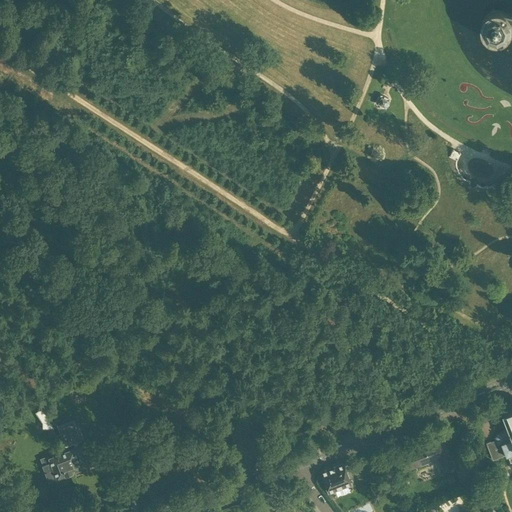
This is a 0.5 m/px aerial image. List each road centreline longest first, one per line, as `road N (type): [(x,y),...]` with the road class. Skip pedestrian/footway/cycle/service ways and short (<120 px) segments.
road 1 (residential): [(293,465),(511,380)]
road 2 (residential): [(171,511),(293,465)]
